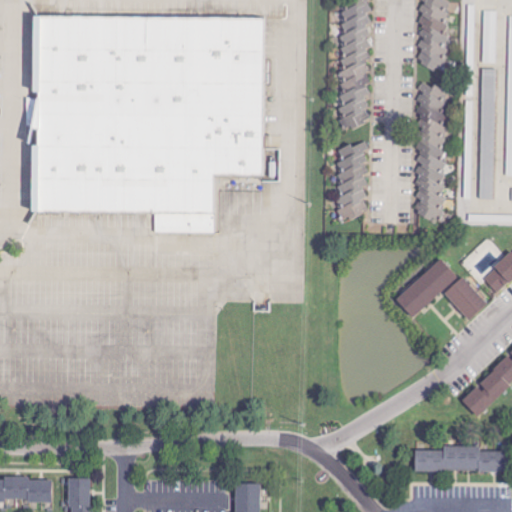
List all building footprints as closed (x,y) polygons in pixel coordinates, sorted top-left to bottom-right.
[(371,94),(367,85),(372,83),(368,76),(369,60),(371,59),(367,49),(369,48),(370,24),(372,23),(368,13),(373,11),(368,1),(369,0),(354,0),(357,5),(340,13),(344,23),(338,26),(342,36),(338,37),(346,54),(346,70),(343,71),(343,107),(338,109),(347,129),(353,129),(368,122),(368,96),(371,94)] [(465,5),(450,0),(424,0),(421,11),(424,12),(420,24),(425,25),(418,47),(422,48),(417,63),(444,72),(465,5)] [(50,217),(52,24),(272,27),(270,181),(223,180),(222,241),(158,240),(159,219),(50,217)] [(419,217),(434,222),(442,222),(444,217),(444,207),(446,199),(442,198),(447,184),(447,175),(444,174),(447,164),(444,163),(451,140),(446,139),(450,129),(443,126),(447,116),(443,115),(448,102),(448,96),(449,91),(423,82),(420,90),(420,103),(421,103),(417,115),(417,126),(424,128),(417,149),(419,149),(419,217)] [(337,151),(346,183),(338,185),(345,208),(340,209),(343,221),(370,213),(363,187),(369,186),(366,175),(370,174),(364,151),(370,150),(367,142),(337,151)] [(511,281),(511,253),(484,279),(498,294),(511,281)] [(511,384),(511,353),(462,402),(477,418),(511,384)] [(415,451),(415,472),(506,473),(506,453),(480,453),(480,448),(443,447),(443,452),(415,451)] [(0,478),(0,501),(28,502),(28,504),(52,504),(52,481),(29,481),(29,479),(0,478)] [(91,511),(92,480),(70,479),(69,511),(91,511)] [(258,511),(259,485),(234,485),(233,511),(258,511)]
